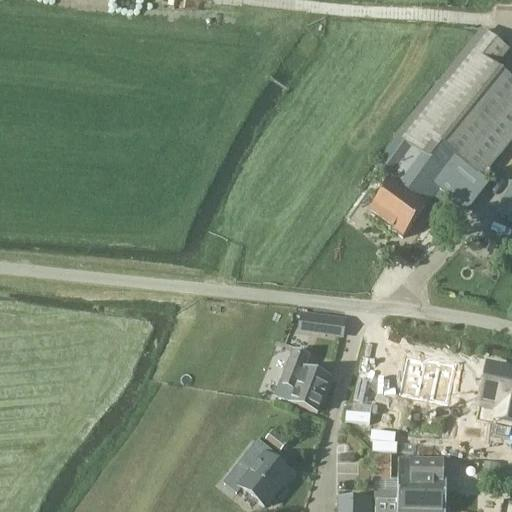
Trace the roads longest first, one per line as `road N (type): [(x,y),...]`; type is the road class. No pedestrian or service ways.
road 1 (unclassified): [(511,328),(0,268)]
road 2 (track): [(511,21),(234,0)]
